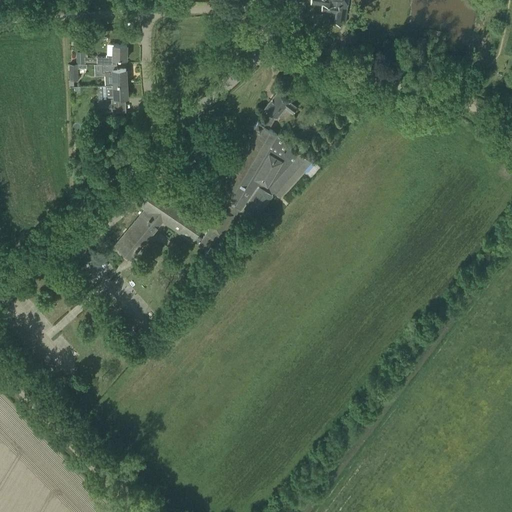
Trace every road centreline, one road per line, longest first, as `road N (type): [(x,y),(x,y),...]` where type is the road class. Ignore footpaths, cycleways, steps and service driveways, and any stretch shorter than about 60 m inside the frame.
road 1 (unclassified): [(511,135),(477,110),(430,93),(253,58)]
road 2 (unclassified): [(0,289),(162,143)]
road 3 (residential): [(0,21),(144,12)]
road 4 (residential): [(162,143),(147,104),(144,12)]
road 5 (residential): [(144,12),(272,5)]
road 6 (unclassified): [(162,143),(253,58)]
